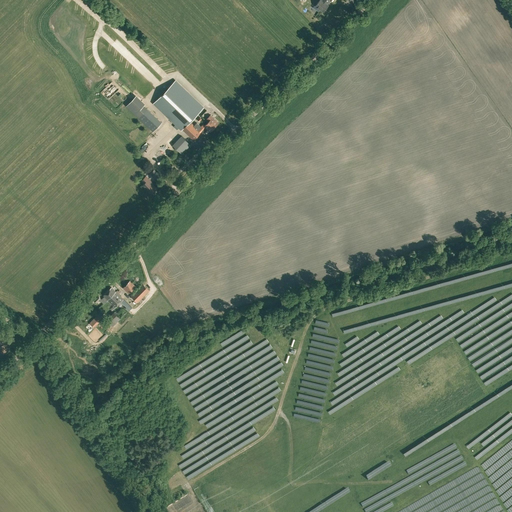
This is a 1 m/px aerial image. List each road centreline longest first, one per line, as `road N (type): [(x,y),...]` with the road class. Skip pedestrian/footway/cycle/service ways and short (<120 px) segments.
road 1 (unclassified): [(37,338),(235,129),(372,0)]
road 2 (unknown): [(313,511),(511,388)]
road 3 (unclassified): [(151,511),(37,338)]
